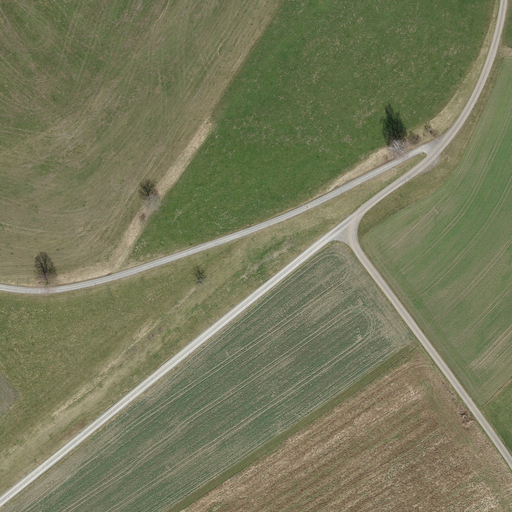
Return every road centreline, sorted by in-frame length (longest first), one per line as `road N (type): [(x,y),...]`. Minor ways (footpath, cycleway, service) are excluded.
road 1 (track): [(0,287),(59,290),(103,280),(261,227),(421,150),(434,155)]
road 2 (track): [(342,232),(0,502)]
road 3 (track): [(503,0),(494,49),(456,129),(342,232)]
road 4 (track): [(511,465),(342,232)]
